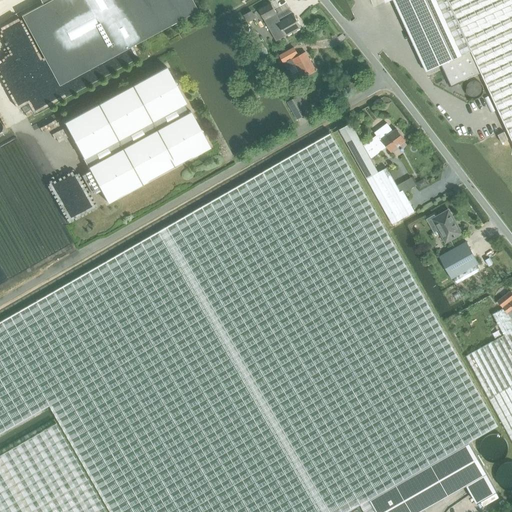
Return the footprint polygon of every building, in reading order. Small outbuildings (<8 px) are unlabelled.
[(40,0),(43,4),(21,16),(59,85),(197,10),(191,0),(40,0)] [(384,0),(385,3),(390,0),(393,0),(426,71),(441,65),(451,86),(475,75),(481,72),(447,0),(384,0)] [(511,0),(447,0),(481,72),(511,140),(511,0)] [(270,4),(258,11),(259,12),(273,35),(276,41),(286,35),(282,30),(279,24),(280,24),(276,16),(277,15),(271,6),(270,4)] [(251,11),(244,16),(248,22),(255,18),(251,11)] [(280,24),(279,24),(282,30),(286,35),(286,36),(301,28),(294,15),(280,24)] [(290,50),(280,56),(284,63),(292,58),(294,57),(298,55),(294,48),(290,50)] [(292,58),(284,63),(288,69),(289,68),(296,80),(302,76),(303,77),(315,70),(306,54),(293,60),(292,58)] [(167,67),(64,123),(90,171),(82,175),(92,194),(100,189),(107,203),(210,147),(190,111),(187,112),(183,104),(186,103),(167,67)] [(20,107),(24,113),(30,109),(26,103),(20,107)] [(351,124),(340,131),(391,225),(415,212),(403,191),(402,190),(400,191),(396,184),(389,173),(387,168),(378,173),(371,159),(370,158),(387,146),(391,151),(405,141),(396,130),(394,132),(387,123),(374,132),(377,136),(363,146),(361,142),(351,124)] [(504,132),(498,135),(502,143),(508,140),(504,132)] [(331,133),(0,322),(0,434),(51,405),(111,511),(346,511),(360,504),(364,511),(375,511),(369,500),(498,426),(331,133)] [(447,240),(460,233),(449,212),(436,219),(434,216),(427,220),(434,233),(441,229),(447,240)] [(467,243),(440,257),(452,279),(454,279),(457,284),(469,277),(480,271),(477,265),(479,264),(476,259),(467,243)] [(511,291),(498,301),(503,308),(504,308),(507,313),(511,320),(511,319),(511,291)] [(504,335),(466,356),(511,441),(511,324),(510,321),(511,320),(507,313),(504,308),(493,314),(504,335)] [(108,511),(58,424),(0,457),(0,511),(108,511)] [(370,500),(377,511),(419,511),(467,486),(476,503),(497,492),(468,444),(370,500)]
